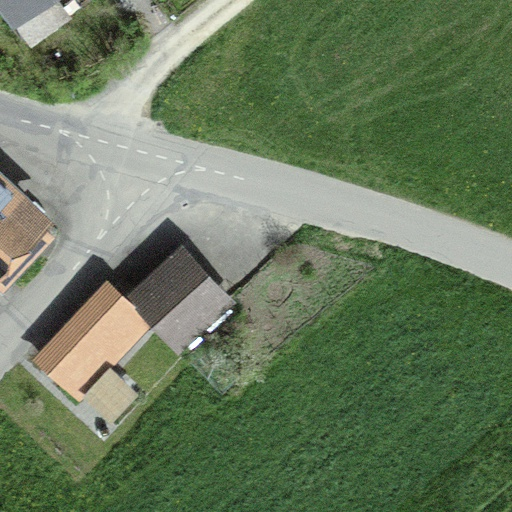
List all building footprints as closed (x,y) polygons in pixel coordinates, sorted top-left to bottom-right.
[(0,0),(0,3),(16,24),(48,0),(0,0)] [(0,286),(37,249),(0,212),(0,286)] [(182,240),(126,291),(153,321),(179,350),(236,299),(182,240)] [(105,276),(31,356),(79,400),(84,395),(111,366),(153,321),(105,276)] [(137,390),(111,366),(84,395),(110,419),(137,390)]
